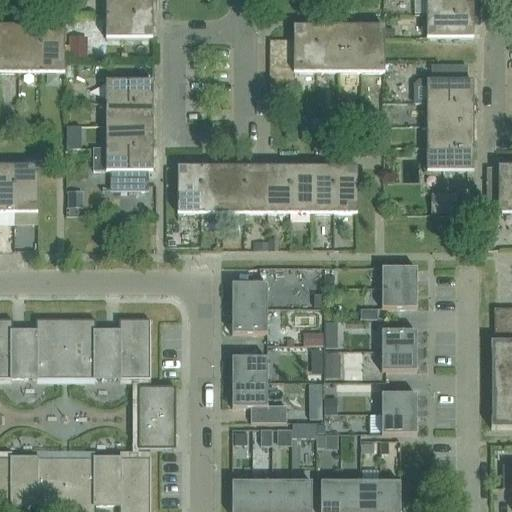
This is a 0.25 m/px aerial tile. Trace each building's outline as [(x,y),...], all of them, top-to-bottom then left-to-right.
[(152,0),(105,0),(106,18),(152,18),(152,0)] [(426,0),(426,18),(473,18),(472,0),(426,0)] [(152,18),(106,18),(106,40),(152,40),(152,18)] [(426,18),(426,40),(473,40),(473,18),(426,18)] [(0,75),(19,75),(19,29),(0,28),(0,75)] [(19,75),(41,75),(41,29),(19,29),(19,75)] [(41,75),(64,75),(64,29),(41,29),(41,75)] [(317,29),(294,29),(293,42),(294,42),(294,55),(294,67),(294,75),(317,75),(317,29)] [(317,29),(317,75),(339,75),(339,29),(317,29)] [(339,29),(339,75),(361,75),(361,29),(339,29)] [(384,75),(384,29),(361,29),(361,75),(384,75)] [(294,42),(293,42),(269,42),(269,55),(294,55),(294,42)] [(86,60),(86,48),(68,48),(68,60),(86,60)] [(294,55),(269,55),(269,67),(294,67),(294,55)] [(294,67),(269,67),(269,79),(294,79),(294,75),(294,67)] [(415,106),(427,106),(473,106),(473,84),(466,84),(466,68),(430,68),(430,84),(419,84),(415,88),(415,106)] [(269,92),(270,92),(294,92),(294,79),(269,79),(269,92)] [(152,106),(152,84),(106,84),(106,106),(152,106)] [(152,106),(106,106),(106,129),(152,129),(152,106)] [(473,106),(427,106),(427,129),(473,129),(473,106)] [(316,121),(300,121),(300,136),(316,135),(316,121)] [(333,122),(317,122),(317,135),(334,134),(333,122)] [(359,122),(338,123),(338,136),(360,135),(359,122)] [(67,130),(67,141),(80,141),(80,129),(67,130)] [(106,129),(106,151),(152,151),(152,129),(106,129)] [(473,129),(427,129),(427,151),(473,151),(473,129)] [(92,174),(109,174),(109,194),(147,194),(148,174),(152,174),(152,151),(106,151),(92,151),(92,174)] [(473,151),(427,151),(427,174),(473,174),(473,151)] [(0,215),(14,215),(14,169),(0,168),(0,215)] [(37,215),(37,169),(14,169),(14,215),(37,215)] [(511,169),(498,169),(498,170),(498,209),(498,216),(511,215),(511,169)] [(201,170),(177,170),(177,216),(201,216),(201,170)] [(223,216),(223,170),(201,170),(201,216),(223,216)] [(245,216),(245,170),(223,170),(223,216),(245,216)] [(267,216),(267,170),(245,170),(245,216),(267,216)] [(289,216),(289,170),(267,170),(267,216),(289,216)] [(311,170),(289,170),(289,216),(311,216),(311,170)] [(311,170),(311,216),(333,216),(333,170),(311,170)] [(357,216),(357,170),(333,170),(333,216),(357,216)] [(486,170),(485,209),(486,209),(498,209),(498,170),(486,170)] [(430,196),(430,217),(456,217),(456,197),(430,196)] [(276,253),(277,240),(267,240),(267,253),(276,253)] [(266,244),(256,244),(256,253),(266,253),(266,244)] [(416,271),(381,271),(381,291),(416,291),(416,271)] [(266,287),(231,287),(231,312),(266,312),(266,287)] [(381,291),(381,312),(416,312),(416,291),(381,291)] [(314,298),(314,311),(322,311),(322,298),(314,298)] [(490,343),(490,353),(490,430),(511,430),(511,310),(495,311),(495,343),(490,343)] [(231,312),(231,337),(266,337),(266,312),(231,312)] [(361,313),(361,323),(376,322),(376,312),(361,313)] [(12,322),(0,322),(0,382),(65,382),(65,322),(35,322),(35,335),(12,335),(12,322)] [(150,382),(150,323),(149,323),(149,322),(118,322),(118,335),(95,335),(95,322),(65,322),(65,382),(148,382),(150,382)] [(325,339),(335,339),(335,326),(325,326),(325,339)] [(416,334),(381,334),(381,354),(416,354),(416,334)] [(322,336),(304,336),(304,348),(322,348),(322,336)] [(312,352),(312,364),(322,364),(322,352),(312,352)] [(381,354),(381,375),(416,375),(416,354),(381,354)] [(325,356),(325,366),(339,366),(339,356),(325,356)] [(266,386),(266,361),(231,361),(231,386),(266,386)] [(231,386),(231,411),(266,411),(266,386),(231,386)] [(148,390),(137,390),(137,453),(148,453),(175,453),(175,446),(175,390),(148,390)] [(381,397),(381,417),(416,417),(416,397),(381,397)] [(336,401),(324,401),(324,418),(336,418),(336,401)] [(322,406),(309,406),(310,424),(323,424),(322,406)] [(283,411),(283,425),(300,426),(300,412),(283,411)] [(381,417),(381,438),(416,438),(416,417),(381,417)] [(316,427),(291,427),(291,441),(316,441),(316,427)] [(325,437),(325,428),(316,428),(317,437),(325,437)] [(260,449),(271,449),(271,433),(260,433),(260,449)] [(276,443),(291,443),(291,433),(277,433),(276,443)] [(246,448),(246,436),(235,436),(235,448),(246,448)] [(317,450),(325,450),(325,438),(317,438),(317,450)] [(361,447),(361,455),(373,455),(373,447),(361,447)] [(0,460),(0,511),(11,511),(12,508),(35,508),(34,511),(65,511),(65,461),(0,460)] [(148,461),(65,461),(65,511),(95,511),(95,508),(118,508),(118,511),(149,511),(150,461),(148,461)] [(511,491),(511,467),(502,468),(502,492),(511,491)] [(231,485),(231,511),(251,511),(251,485),(231,485)] [(251,485),(251,511),(271,511),(271,485),(251,485)] [(271,485),(271,511),(290,511),(291,485),(271,485)] [(311,511),(311,485),(291,485),(290,511),(311,511)] [(340,511),(340,485),(320,485),(319,511),(340,511)] [(359,511),(360,485),(340,485),(340,511),(359,511)] [(379,511),(379,485),(360,485),(359,511),(379,511)] [(399,511),(400,485),(379,485),(379,511),(399,511)]
